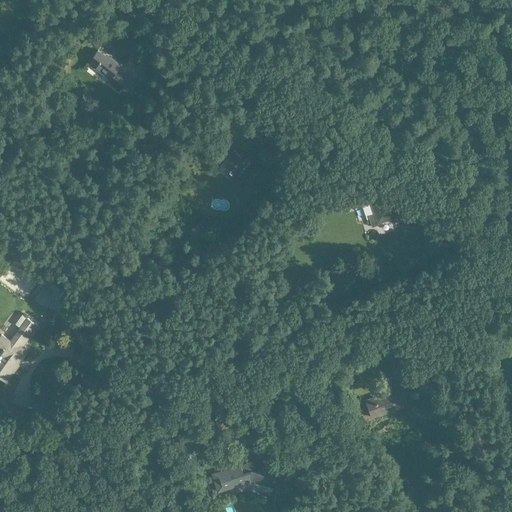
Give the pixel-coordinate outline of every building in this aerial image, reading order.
[(98,50),(88,62),(109,78),(108,80),(115,85),(123,75),(117,70),(120,65),(110,57),(109,59),(98,50)] [(226,132),(237,120),(224,108),(213,120),(226,132)] [(257,162),(262,156),(254,149),(245,159),(234,150),(222,164),(236,176),(240,172),(248,178),(260,164),(257,162)] [(361,188),(344,194),(350,209),(367,203),(361,188)] [(400,212),(398,213),(392,196),(378,201),(377,199),(370,202),(375,214),(369,216),(373,228),(379,225),(379,224),(391,220),(393,224),(403,220),(400,212)] [(38,275),(49,283),(55,275),(44,267),(38,275)] [(43,305),(52,293),(42,286),(33,298),(43,305)] [(1,334),(0,336),(0,359),(5,363),(0,369),(0,377),(6,382),(19,365),(18,364),(29,349),(24,345),(37,327),(38,325),(28,318),(27,319),(20,328),(11,341),(1,334)] [(387,393),(366,400),(372,417),(390,411),(389,406),(394,404),(406,406),(409,376),(397,374),(395,392),(388,394),(387,393)] [(179,458),(168,462),(171,473),(183,469),(179,458)] [(250,462),(212,473),(218,491),(250,481),(276,488),(281,469),(250,462)]
